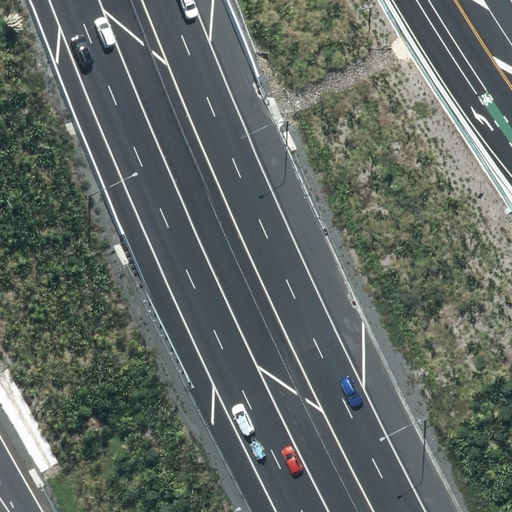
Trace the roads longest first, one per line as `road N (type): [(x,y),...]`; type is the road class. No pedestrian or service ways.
road 1 (motorway): [(166,0),(233,163),(399,511)]
road 2 (motorway): [(302,511),(162,218),(77,0)]
